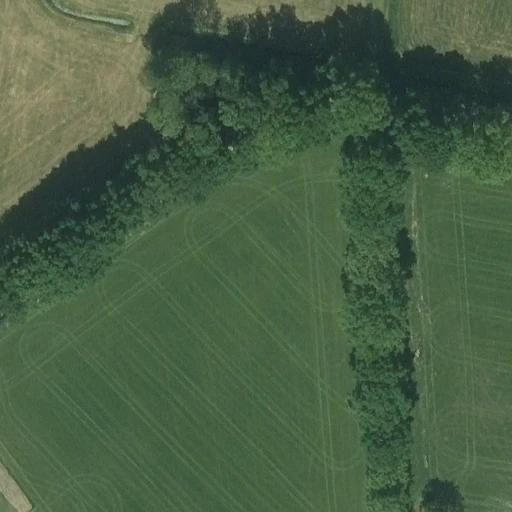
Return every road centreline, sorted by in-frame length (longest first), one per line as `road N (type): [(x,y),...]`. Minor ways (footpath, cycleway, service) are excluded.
road 1 (unclassified): [(0,299),(258,119),(299,100),(345,91),(511,120)]
road 2 (unknown): [(380,96),(399,511)]
